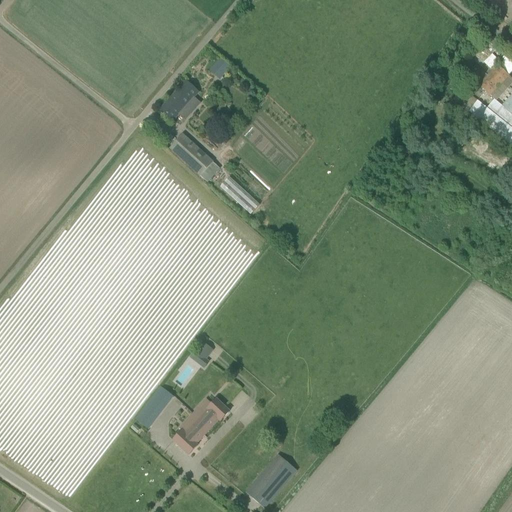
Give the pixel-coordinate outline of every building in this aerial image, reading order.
[(469,49),(454,70),(460,75),(464,70),(468,72),(472,67),(468,65),(474,56),(482,61),(483,62),(484,60),(487,62),(490,58),(495,52),(502,44),(486,33),(479,41),(472,52),(469,49)] [(498,64),(510,74),(511,70),(511,62),(504,56),(498,64)] [(221,59),(211,71),(220,79),(230,67),(221,59)] [(484,73),(476,83),(490,96),(491,96),(490,96),(509,76),(496,64),(486,74),(484,73)] [(199,93),(187,82),(161,110),(173,121),(185,107),(188,110),(191,107),(193,109),(197,105),(192,100),(199,93)] [(511,95),(502,106),(495,100),(488,109),(511,129),(511,95)] [(183,135),(171,149),(202,176),(214,162),(183,135)] [(249,215),(259,205),(229,177),(219,187),(249,215)] [(210,363),(205,359),(200,367),(204,370),(210,363)] [(173,397),(161,387),(135,420),(148,430),(173,397)] [(327,396),(291,437),(305,449),(336,414),(331,410),(336,404),(327,396)] [(221,422),(230,412),(216,400),(185,434),(182,431),(173,441),(189,456),(198,446),(196,444),(219,420),(221,422)] [(246,493),(265,509),(297,471),(278,455),(246,493)]
